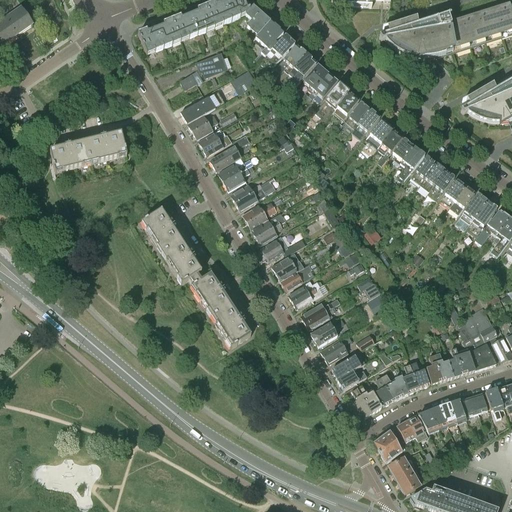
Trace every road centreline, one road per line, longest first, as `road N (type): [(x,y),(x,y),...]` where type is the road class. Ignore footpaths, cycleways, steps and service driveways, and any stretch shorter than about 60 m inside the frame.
road 1 (residential): [(354,440),(103,23)]
road 2 (residential): [(511,191),(282,0)]
road 3 (primary): [(176,417),(16,281)]
road 4 (primary): [(349,504),(176,417)]
road 5 (primary): [(176,417),(236,465),(332,511)]
road 6 (residential): [(511,374),(410,407),(354,440)]
road 7 (residential): [(103,23),(0,96)]
